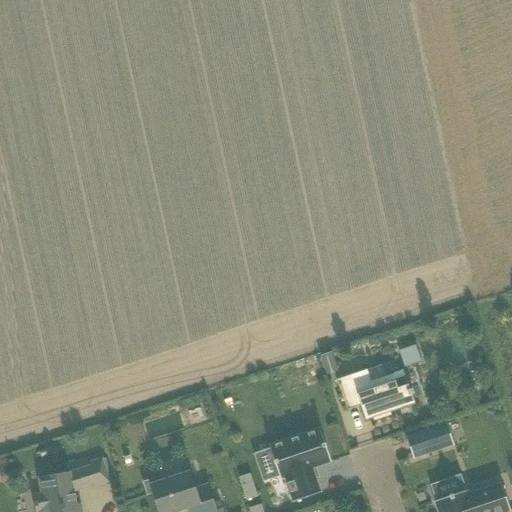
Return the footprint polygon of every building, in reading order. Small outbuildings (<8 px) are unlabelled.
[(402,366),(420,361),(414,343),(397,349),(402,366)] [(320,356),(327,375),(338,371),(332,352),(320,356)] [(338,379),(348,410),(361,405),(366,421),(415,405),(412,395),(414,395),(413,389),(411,390),(404,370),(372,381),(368,369),(338,379)] [(413,459),(453,446),(446,424),(406,437),(413,459)] [(321,493),(312,468),(331,462),(320,429),(269,446),(280,479),(285,478),(293,502),(321,493)] [(103,459),(91,463),(99,488),(111,484),(103,459)] [(34,495),(37,511),(48,511),(50,511),(82,511),(81,504),(77,504),(71,472),(39,478),(42,494),(34,495)] [(218,511),(214,498),(202,503),(192,473),(162,483),(160,479),(144,484),(149,497),(154,496),(159,511),(178,511),(188,509),(189,511),(218,511)] [(470,491),(437,503),(440,511),(511,511),(511,510),(503,485),(471,496),(470,491)] [(254,486),(242,490),(246,501),(258,497),(254,486)]
